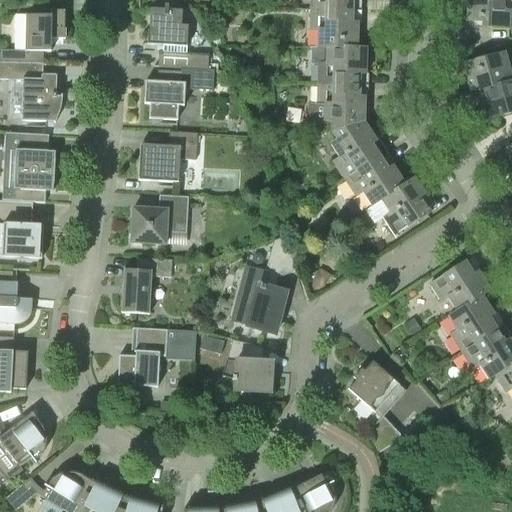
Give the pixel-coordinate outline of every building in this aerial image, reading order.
[(310,0),(310,10),(352,12),(353,0),(358,0),(310,0)] [(481,28),(510,29),(511,12),(511,0),(466,0),(466,22),(481,23),(481,28)] [(168,10),(169,6),(165,5),(165,10),(151,9),(149,31),(148,31),(147,45),(164,46),(163,52),(159,52),(158,68),(208,71),(209,55),(187,54),(189,26),(182,26),(183,11),(168,10)] [(326,48),(357,48),(358,23),(352,23),(352,12),(310,10),(310,31),(318,31),(317,48),(326,48)] [(43,64),(43,52),(51,53),(52,40),(66,39),(66,30),(65,30),(65,12),(51,11),(51,17),(27,16),(26,52),(1,51),(1,63),(43,64)] [(317,85),(359,86),(360,74),(365,74),(366,48),(357,48),(326,48),(326,64),(318,64),(317,85)] [(484,90),(511,83),(511,75),(506,53),(463,64),(468,81),(473,80),(476,92),(484,90)] [(63,98),(56,97),(57,76),(43,76),(43,64),(1,63),(0,62),(0,80),(23,81),(22,122),(54,123),(56,124),(60,112),(62,104),(63,98)] [(181,84),(146,82),(145,105),(150,105),(150,119),(178,121),(179,107),(184,107),(186,85),(197,86),(198,74),(181,73),(181,84)] [(486,120),(511,113),(511,83),(484,90),(487,102),(481,103),(486,120)] [(331,123),(364,122),(365,97),(359,97),(359,86),(317,85),(317,105),(325,105),(324,122),(331,123)] [(344,180),(380,157),(372,145),(377,142),(364,122),(331,123),(331,132),(336,140),(330,144),(340,158),(333,163),(344,180)] [(169,147),(141,145),(139,181),(179,183),(180,161),(196,162),(198,134),(169,133),(169,147)] [(21,203),(33,203),(45,204),(46,192),(54,193),(56,153),(48,152),(49,136),(24,135),(23,151),(15,150),(13,191),(21,191),(21,203)] [(382,201),(405,185),(393,166),(388,169),(380,157),(344,180),(356,197),(362,193),(372,207),(382,201)] [(405,185),(382,201),(390,214),(384,219),(395,236),(431,213),(422,200),(427,197),(414,178),(405,185)] [(133,209),(131,243),(166,245),(167,233),(187,234),(189,198),(160,196),(159,210),(133,209)] [(33,203),(21,203),(0,201),(0,225),(4,226),(2,258),(42,260),(44,226),(32,225),(33,203)] [(250,323),(252,324),(250,328),(276,335),(287,293),(275,289),(279,278),(297,272),(286,238),(274,242),(265,274),(249,270),(239,310),(244,312),(243,313),(244,314),(244,316),(245,317),(245,319),(247,321),(248,322),(250,323)] [(172,279),(173,261),(137,259),(136,270),(124,270),(122,314),(150,315),(152,278),(172,279)] [(457,312),(483,297),(491,291),(479,272),(474,275),(466,262),(430,285),(441,303),(448,298),(457,312)] [(30,313),(31,310),(31,300),(16,299),(18,284),(0,282),(0,323),(15,324),(18,324),(20,324),(22,323),(25,321),(27,320),(27,319),(29,316),(29,315),(30,313)] [(462,353),(497,330),(489,317),(494,315),(483,297),(457,312),(448,317),(458,332),(451,336),(462,353)] [(119,356),(118,388),(135,389),(135,387),(158,388),(160,357),(167,357),(168,331),(137,329),(136,357),(119,356)] [(495,376),(511,363),(511,342),(510,339),(505,342),(497,330),(462,353),(474,371),(480,366),(489,380),(495,376)] [(14,338),(0,337),(0,392),(11,394),(11,390),(26,390),(28,353),(13,352),(14,338)] [(200,349),(221,354),(224,342),(203,337),(200,349)] [(232,341),(223,377),(233,380),(233,381),(235,381),(235,391),(271,393),(273,363),(263,362),(264,349),(232,341)] [(364,372),(362,369),(354,378),(356,381),(348,390),(375,414),(400,386),(373,362),(364,372)] [(511,363),(495,376),(507,393),(511,390),(511,363)] [(24,471),(21,467),(32,459),(36,464),(37,463),(36,461),(41,455),(43,453),(45,450),(47,447),(47,443),(48,439),(47,435),(45,430),(43,426),(33,413),(4,435),(1,432),(0,428),(0,472),(10,486),(16,481),(14,479),(24,471)] [(381,454),(405,439),(383,418),(365,433),(381,454)] [(36,495),(64,511),(72,511),(93,480),(92,482),(83,476),(77,473),(73,472),(69,472),(66,472),(59,474),(56,476),(53,479),(49,483),(47,486),(45,485),(45,486),(47,488),(45,491),(38,487),(31,478),(6,499),(16,511),(36,495)] [(293,488),(305,511),(331,511),(333,510),(335,506),(336,502),(336,498),(335,494),(334,490),(334,487),(334,483),(333,482),(326,486),(321,475),(294,489),(293,488)] [(98,511),(109,490),(93,482),(94,481),(93,480),(72,511),(98,511)] [(305,511),(293,488),(292,488),(293,490),(276,496),(282,511),(305,511)] [(98,511),(120,511),(127,497),(126,497),(126,498),(109,490),(98,511)] [(261,511),(282,511),(276,496),(260,503),(259,502),(258,502),(261,511)] [(120,511),(141,511),(144,503),(127,498),(127,497),(120,511)] [(241,511),(261,511),(258,502),(258,504),(241,507),(241,511)] [(141,511),(162,511),(163,507),(162,506),(162,508),(144,503),(141,511)]
